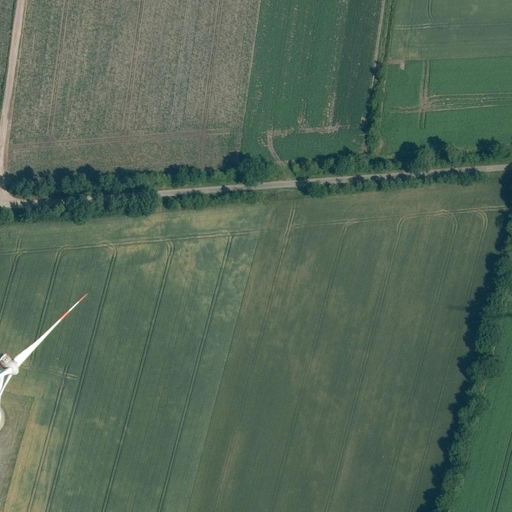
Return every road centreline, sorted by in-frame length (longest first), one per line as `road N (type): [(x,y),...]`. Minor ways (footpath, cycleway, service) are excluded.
road 1 (track): [(0,205),(511,165)]
road 2 (track): [(0,185),(25,0)]
